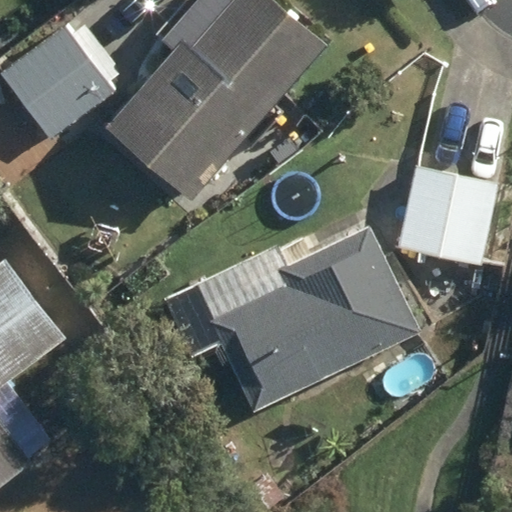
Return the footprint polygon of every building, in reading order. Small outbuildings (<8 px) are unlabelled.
[(104,124),(191,200),(327,45),(275,0),(193,0),(159,39),(170,48),(104,124)] [(1,72),(53,141),(116,93),(63,24),(1,72)] [(398,247),(484,264),(499,181),(415,165),(398,247)] [(210,318),(254,409),(421,331),(370,223),(278,268),(285,282),(210,318)] [(3,257),(0,259),(0,485),(32,462),(29,457),(52,440),(7,381),(64,339),(3,257)]
